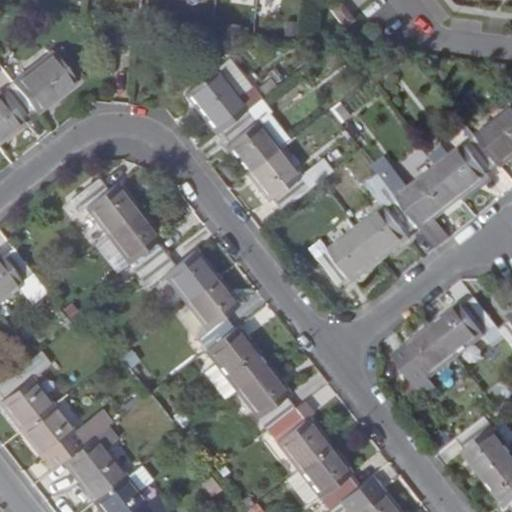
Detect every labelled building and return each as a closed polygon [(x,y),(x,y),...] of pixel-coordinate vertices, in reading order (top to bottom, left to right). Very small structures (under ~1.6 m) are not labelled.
[(351,27),(339,16),(331,24),(343,35),(351,27)] [(71,81),(47,52),(6,84),(28,111),(30,114),(71,81)] [(249,86),(229,57),(214,67),(235,96),(249,86)] [(183,92),(214,133),(216,131),(258,99),(249,86),(235,96),(214,67),(183,92)] [(17,120),(28,111),(6,84),(0,88),(0,137),(19,123),(17,120)] [(266,112),(268,110),(258,99),(216,131),(225,142),(222,144),(245,174),(275,149),(254,121),(266,112)] [(511,155),(511,106),(475,135),(497,164),(499,166),(511,155)] [(275,149),(288,140),(266,112),(254,121),(275,149)] [(486,172),(497,164),(475,135),(434,167),(458,197),(487,175),(486,172)] [(278,210),(306,189),(275,149),(245,174),(267,201),(270,200),(278,210)] [(431,218),(458,197),(434,167),(407,187),(398,176),(386,185),(395,197),(417,225),(419,228),(431,218)] [(98,174),(70,196),(101,236),(132,211),(110,183),(108,186),(98,174)] [(405,234),(417,225),(395,197),(354,228),(377,259),(407,236),(405,234)] [(150,241),(154,238),(132,211),(101,236),(132,276),(160,253),(150,241)] [(419,228),(435,248),(448,239),(431,218),(419,228)] [(351,279),(377,259),(354,228),(327,248),(321,242),(309,251),(336,286),(349,277),(351,279)] [(0,297),(29,274),(7,246),(0,251),(0,297)] [(189,249),(169,264),(160,253),(132,276),(140,287),(158,273),(181,302),(212,278),(189,249)] [(217,317),(233,305),(212,278),(181,302),(202,330),(192,339),(201,351),(228,329),(217,317)] [(464,307),(461,305),(432,328),(454,357),(494,326),(474,298),(464,307)] [(181,302),(170,311),(192,339),(202,330),(181,302)] [(498,330),(511,348),(511,314),(508,317),(511,321),(498,330)] [(262,367),(231,327),(228,329),(201,351),(210,364),(232,391),(262,367)] [(436,391),(427,378),(454,357),(432,328),(405,349),(407,351),(394,361),(425,400),(436,391)] [(35,351),(22,367),(35,379),(49,363),(35,351)] [(210,364),(198,372),(221,400),(232,391),(210,364)] [(48,407),(17,367),(5,375),(0,379),(0,399),(0,400),(0,405),(20,430),(48,407)] [(279,397),(282,395),(262,367),(232,391),(262,431),(289,410),(279,397)] [(93,418),(70,435),(48,407),(20,430),(41,458),(52,449),(63,460),(90,438),(102,429),(93,418)] [(289,410),(262,431),(293,470),(322,446),(301,419),(298,421),(289,410)] [(462,450),(460,451),(482,479),(511,456),(511,454),(482,416),(453,438),(462,450)] [(90,503),(121,478),(90,438),(63,460),(59,463),(90,503)] [(344,474),(322,446),(293,470),(325,511),(336,502),(351,490),(341,476),(344,474)] [(503,507),(506,506),(510,511),(511,511),(511,456),(482,479),(503,507)] [(148,481),(136,466),(121,478),(133,493),(148,481)] [(143,506),(133,493),(121,478),(90,503),(96,511),(159,511),(164,508),(156,497),(143,506)] [(336,502),(342,511),(393,511),(377,490),(374,492),(364,480),(351,490),(336,502)] [(342,511),(336,502),(325,511),(322,511),(342,511)]
